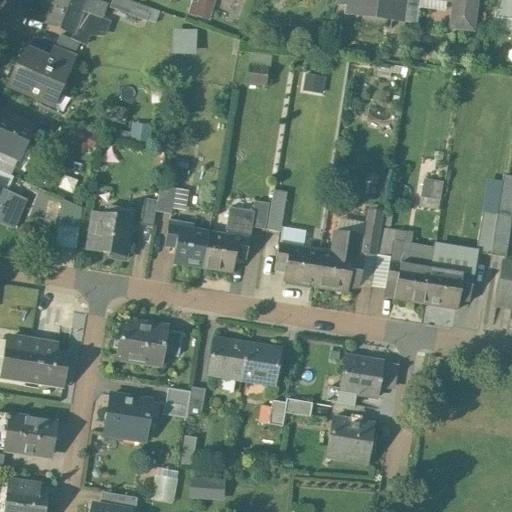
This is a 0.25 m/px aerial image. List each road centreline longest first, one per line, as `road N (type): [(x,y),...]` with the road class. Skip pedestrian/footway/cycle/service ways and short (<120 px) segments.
road 1 (residential): [(410,334),(102,284)]
road 2 (residential): [(66,511),(102,284)]
road 3 (residential): [(389,511),(410,334)]
